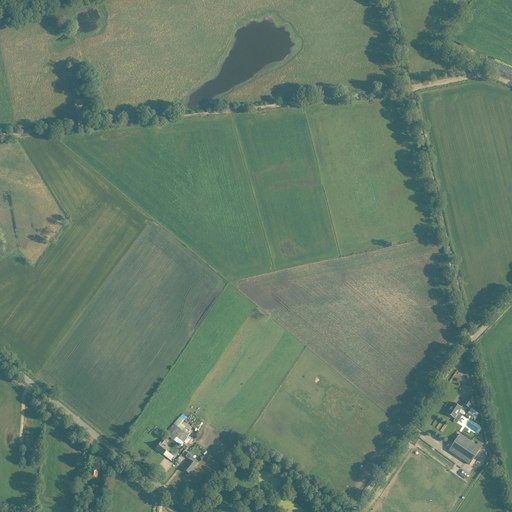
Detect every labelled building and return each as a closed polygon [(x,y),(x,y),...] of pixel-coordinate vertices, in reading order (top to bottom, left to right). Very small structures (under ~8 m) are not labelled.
[(475,400),(469,396),(464,404),(469,408),(475,400)] [(462,408),(454,403),(447,414),(454,419),(459,412),(462,415),(464,412),(461,409),(462,408)] [(471,408),(469,412),(476,417),(479,414),(471,408)] [(173,424),(165,434),(181,446),(184,442),(185,441),(187,443),(191,438),(188,436),(182,431),(185,428),(185,427),(181,424),(184,420),(180,417),(174,424),(173,424)] [(460,434),(449,451),(470,465),(481,448),(460,434)] [(26,436),(25,441),(23,465),(33,466),(36,437),(26,436)] [(160,442),(159,445),(155,449),(166,457),(169,453),(166,451),(168,448),(163,445),(165,442),(162,440),(161,442),(160,442)] [(190,460),(183,469),(189,474),(196,465),(190,460)] [(91,466),(91,471),(91,473),(90,473),(89,480),(98,481),(99,467),(91,466)] [(463,469),(459,474),(467,480),(471,475),(463,469)] [(87,502),(86,511),(94,511),(96,503),(87,502)]
